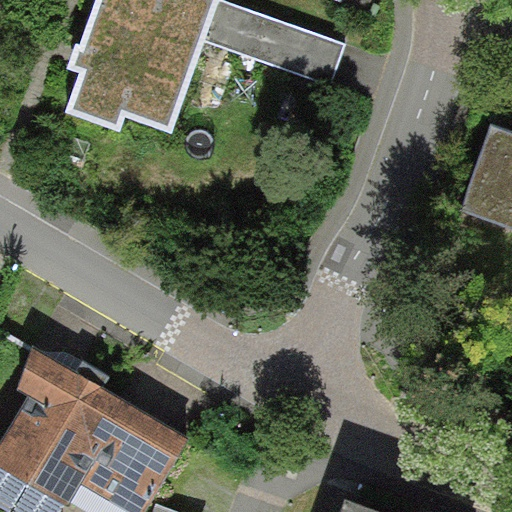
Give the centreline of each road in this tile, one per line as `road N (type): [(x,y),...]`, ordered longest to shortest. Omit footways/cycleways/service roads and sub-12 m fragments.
road 1 (residential): [(294,388),(418,115),(449,0)]
road 2 (residential): [(0,210),(294,388)]
road 3 (residential): [(294,388),(511,479)]
